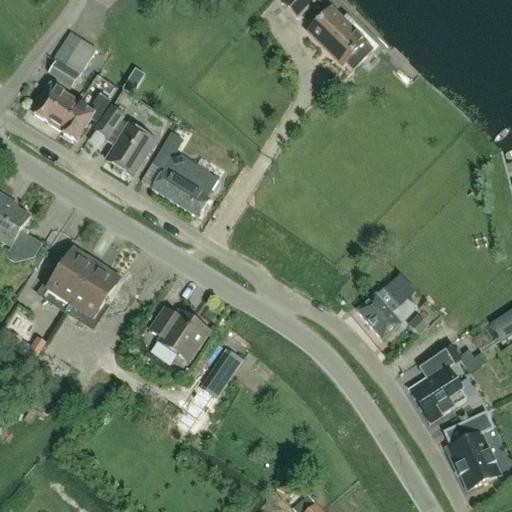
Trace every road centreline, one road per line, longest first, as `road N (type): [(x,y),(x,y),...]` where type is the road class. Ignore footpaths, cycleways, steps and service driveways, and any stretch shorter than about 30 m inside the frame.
road 1 (residential): [(278,290),(0,120)]
road 2 (tertiary): [(263,314),(0,145)]
road 3 (residential): [(461,511),(371,363),(337,328),(278,290)]
road 4 (tertiary): [(429,511),(335,367),(263,314)]
